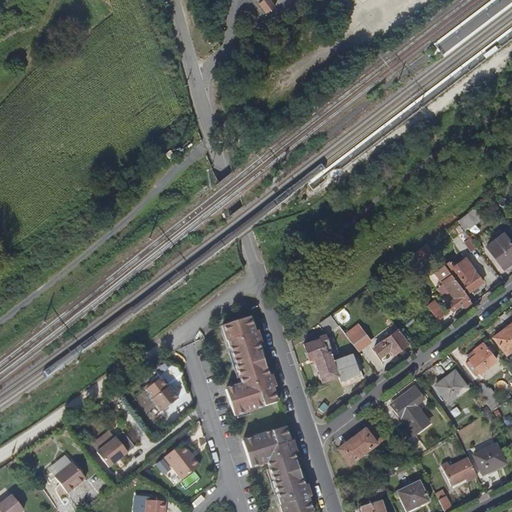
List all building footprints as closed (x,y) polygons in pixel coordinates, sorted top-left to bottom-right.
[(265,0),(257,7),(264,17),(274,9),(266,0),(265,0)] [(374,0),(359,0),(359,1),(366,10),(376,2),(374,0)] [(432,0),(406,0),(365,31),(375,44),(433,0),(432,0)] [(332,9),(326,14),(330,18),(336,13),(332,9)] [(203,30),(198,34),(207,47),(213,43),(203,30)] [(511,190),(511,188),(510,186),(497,195),(500,200),(511,190)] [(468,212),(457,221),(464,231),(476,222),(468,212)] [(511,262),(511,247),(506,240),(490,252),(503,269),(511,262)] [(476,251),(469,241),(464,245),(470,255),(476,251)] [(431,249),(427,243),(414,254),(418,259),(431,249)] [(451,264),(445,268),(467,297),(473,292),(475,295),(480,292),(478,289),(482,285),(465,262),(455,269),(451,264)] [(467,297),(445,268),(436,275),(444,286),(450,294),(455,301),(448,306),(453,315),(463,307),(466,310),(473,305),(467,297)] [(450,294),(444,286),(437,291),(443,299),(450,294)] [(433,302),(427,307),(437,320),(443,315),(433,302)] [(331,317),(320,325),(329,335),(339,328),(331,317)] [(278,403),(276,399),(273,388),(278,386),(274,374),(269,375),(267,365),(264,356),(260,344),(263,343),(260,332),(256,333),(252,321),(251,318),(223,326),(226,341),(229,341),(242,382),(242,384),(227,389),(234,416),(278,403)] [(511,351),(511,323),(493,339),(505,356),(511,351)] [(385,332),(374,341),(384,354),(390,350),(394,355),(407,344),(398,332),(398,331),(394,326),(386,333),(385,332)] [(319,340),(303,346),(309,363),(313,362),(321,385),(338,379),(340,384),(360,376),(353,355),(333,362),(331,354),(332,354),(326,336),(318,338),(319,340)] [(354,336),(348,340),(357,352),(363,348),(354,336)] [(384,354),(374,341),(371,344),(380,357),(384,354)] [(495,361),(483,344),(467,357),(469,359),(464,364),(474,377),(479,373),(495,361)] [(472,386),(461,372),(456,375),(467,390),(472,386)] [(467,390),(456,375),(455,373),(435,388),(448,404),(467,390)] [(492,411),(493,410),(498,404),(496,401),(487,390),(482,384),(475,390),(487,405),(492,411)] [(177,399),(167,386),(150,400),(159,413),(177,399)] [(422,400),(414,388),(401,396),(405,401),(395,408),(415,435),(431,422),(417,403),(422,400)] [(490,388),(487,390),(496,401),(498,399),(490,388)] [(121,397),(117,392),(108,398),(112,403),(121,397)] [(405,401),(401,396),(392,403),(395,408),(405,401)] [(476,412),(480,418),(492,411),(487,405),(476,412)] [(493,418),(491,413),(484,417),(486,421),(493,418)] [(383,442),(371,427),(337,454),(349,468),(383,442)] [(312,511),(312,510),(308,498),(312,497),(309,485),(304,487),(300,474),(297,465),(294,454),(298,453),(294,440),(290,441),(286,431),(286,428),(243,441),(251,469),(267,465),(276,496),(280,511),(312,511)] [(121,432),(115,437),(96,451),(108,467),(127,451),(133,447),(121,432)] [(198,468),(180,445),(163,458),(180,481),(188,475),(198,468)] [(505,464),(495,446),(474,457),(483,476),(491,473),(490,471),(505,464)] [(85,478),(73,462),(70,464),(63,455),(48,467),(55,476),(67,492),(85,478)] [(440,466),(442,471),(450,487),(464,479),(466,483),(477,478),(467,458),(449,468),(446,462),(440,466)] [(391,475),(388,467),(379,470),(377,471),(380,477),(381,476),(382,478),(391,475)] [(304,487),(309,485),(305,472),(300,474),(304,487)] [(407,511),(428,502),(418,482),(396,494),(405,511),(407,511)] [(373,499),(381,499),(386,492),(382,485),(374,484),(369,491),(373,499)] [(17,511),(21,509),(8,495),(0,501),(0,511),(17,511)] [(445,497),(438,500),(444,511),(447,511),(451,510),(445,497)] [(162,511),(164,502),(145,499),(143,511),(162,511)] [(384,511),(381,502),(360,509),(360,511),(384,511)]
